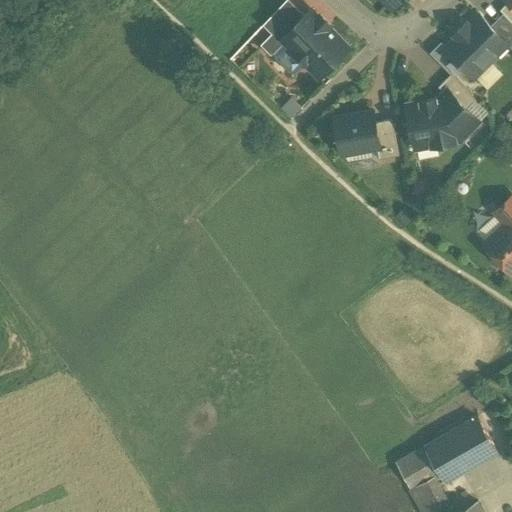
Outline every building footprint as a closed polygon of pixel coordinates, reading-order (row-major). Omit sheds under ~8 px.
[(290,0),(285,0),(263,24),(272,32),(261,43),(272,54),(274,52),(285,40),(283,38),(306,15),(290,0)] [(511,1),(510,0),(509,0),(500,9),(511,20),(511,1)] [(318,16),(312,9),(306,15),(283,38),(285,40),(274,52),(277,54),(275,56),(290,71),(292,70),(295,73),(307,62),(319,74),(348,46),(328,25),(330,23),(320,14),(318,16)] [(479,13),(469,23),(467,21),(455,34),(457,36),(447,46),(455,55),(463,63),(475,74),(507,42),(479,13)] [(443,42),(431,53),(444,66),(455,55),(447,46),(443,42)] [(455,55),(444,66),(451,73),(452,74),(463,63),(455,55)] [(452,74),(451,73),(438,85),(444,91),(448,87),(468,107),(476,98),(452,74)] [(444,91),(439,96),(407,102),(416,147),(461,138),(480,119),(468,107),(448,87),(444,91)] [(373,109),(335,116),(342,152),(377,146),(380,145),(376,121),(373,109)] [(392,117),(376,121),(380,145),(377,146),(379,157),(399,154),(392,117)] [(511,195),(496,210),(507,222),(506,225),(486,243),(488,245),(487,251),(491,255),(497,256),(511,271),(511,270),(511,195)] [(474,414),(420,444),(434,470),(440,479),(494,449),(474,414)] [(434,470),(420,444),(390,461),(418,511),(437,511),(445,508),(426,474),(434,470)] [(476,511),(470,501),(449,511),(476,511)]
